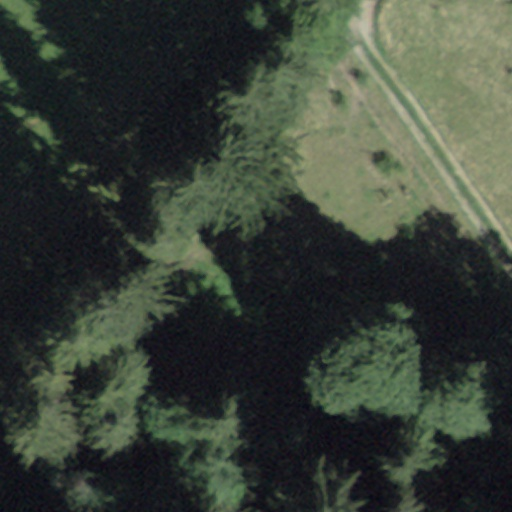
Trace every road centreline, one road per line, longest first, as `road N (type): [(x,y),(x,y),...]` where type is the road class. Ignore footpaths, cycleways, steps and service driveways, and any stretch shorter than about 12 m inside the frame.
road 1 (track): [(511,440),(495,450),(447,451),(350,393),(312,388),(232,428),(97,448),(0,439)]
road 2 (track): [(364,0),(362,34),(511,257)]
